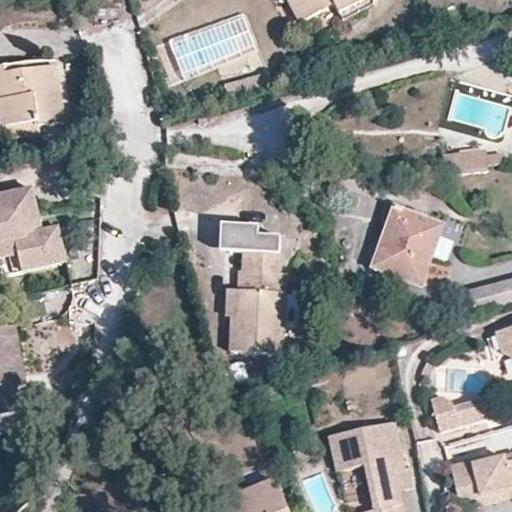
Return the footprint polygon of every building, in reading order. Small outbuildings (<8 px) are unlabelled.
[(288,0),(302,23),(336,6),(340,16),(357,7),(369,0),(288,0)] [(0,141),(3,141),(2,129),(37,124),(38,128),(40,127),(64,123),(59,90),(55,66),(11,74),(10,67),(0,67),(0,141)] [(215,88),(220,108),(263,95),(257,76),(215,88)] [(38,128),(37,124),(2,129),(3,141),(41,135),(40,127),(38,128)] [(447,176),(488,171),(488,169),(487,160),(487,157),(445,161),(447,176)] [(500,158),(487,160),(488,169),(501,167),(500,158)] [(0,260),(1,260),(6,277),(69,259),(60,226),(50,228),(43,230),(35,233),(23,228),(29,218),(39,216),(31,191),(8,197),(13,215),(0,218),(0,260)] [(0,218),(13,215),(8,197),(0,199),(0,218)] [(402,210),(396,207),(381,248),(388,250),(390,244),(402,210)] [(372,268),(422,287),(444,225),(420,217),(402,210),(390,244),(388,250),(381,248),(379,246),(372,268)] [(35,233),(43,230),(39,216),(29,218),(23,228),(35,233)] [(224,228),(222,255),(231,255),(232,229),(224,228)] [(242,273),(241,291),(241,304),(240,319),(232,319),(230,353),(282,356),(287,276),(282,276),(283,240),(260,239),(261,230),(232,229),(231,255),(245,256),(257,257),(256,274),(244,274),(242,273)] [(245,256),(244,274),(256,274),(257,257),(245,256)] [(511,280),(469,292),(475,313),(511,302),(511,280)] [(241,291),(230,291),(228,319),(232,319),(240,319),(241,304),(241,291)] [(511,331),(497,336),(501,355),(511,361),(511,331)] [(9,333),(0,335),(0,420),(17,416),(12,390),(21,387),(9,333)] [(447,395),(435,399),(445,432),(490,419),(486,403),(480,400),(457,405),(456,402),(447,395)] [(338,471),(363,466),(374,510),(362,511),(406,511),(397,471),(408,468),(397,421),(331,436),(338,471)] [(511,462),(508,463),(506,460),(475,467),(474,462),(452,467),(462,502),(479,499),(511,490),(511,462)] [(287,511),(275,481),(224,503),(228,511),(287,511)] [(511,490),(479,499),(480,504),(510,497),(511,497),(511,490)]
